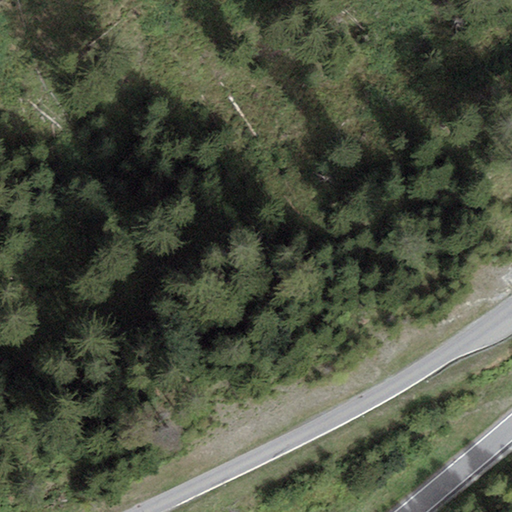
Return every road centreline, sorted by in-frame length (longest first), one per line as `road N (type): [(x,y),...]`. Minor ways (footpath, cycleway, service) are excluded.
road 1 (tertiary): [(511,307),(334,419),(144,511)]
road 2 (tertiary): [(511,430),(412,511)]
